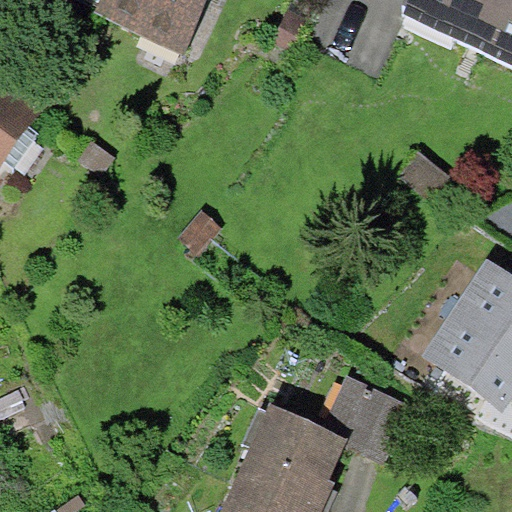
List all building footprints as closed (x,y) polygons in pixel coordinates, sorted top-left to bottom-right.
[(96,0),(96,2),(92,10),(180,55),(207,0),(96,0)] [(511,0),(404,0),(400,12),(511,63),(511,0)] [(0,167),(5,161),(28,126),(39,111),(0,83),(0,167)] [(38,133),(28,126),(5,161),(15,167),(38,133)] [(115,157),(90,140),(76,159),(101,177),(115,157)] [(221,228),(202,211),(177,239),(197,256),(221,228)] [(511,396),(511,275),(488,259),(420,356),(501,411),(511,396)] [(234,482),(302,511),(321,511),(324,505),(331,489),(334,483),(328,481),(347,437),(268,403),(234,482)] [(302,511),(234,482),(221,511),(302,511)] [(328,511),(338,490),(331,489),(324,505),(321,511),(328,511)]
